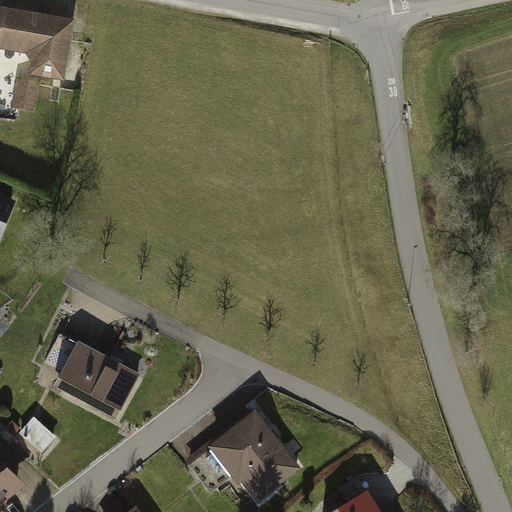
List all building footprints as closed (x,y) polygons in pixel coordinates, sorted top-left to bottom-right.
[(75,20),(0,9),(0,47),(31,51),(27,79),(19,78),(14,112),(41,116),(45,82),(66,85),(75,20)] [(0,246),(17,205),(0,197),(0,246)] [(121,421),(143,374),(77,344),(55,390),(121,421)] [(301,470),(257,409),(208,445),(239,487),(246,481),(260,500),(301,470)] [(0,511),(25,492),(0,460),(0,511)] [(379,511),(367,492),(334,511),(379,511)]
